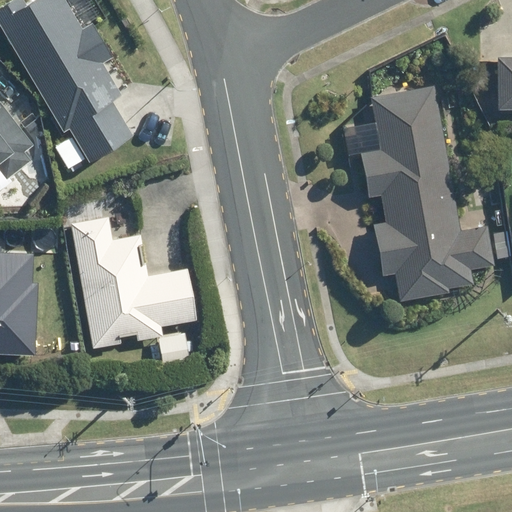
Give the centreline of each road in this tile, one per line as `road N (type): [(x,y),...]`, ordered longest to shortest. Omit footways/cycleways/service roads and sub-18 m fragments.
road 1 (secondary): [(304,453),(0,499)]
road 2 (tertiary): [(304,453),(250,173)]
road 3 (secondary): [(511,427),(304,453)]
road 4 (residential): [(346,0),(224,57)]
